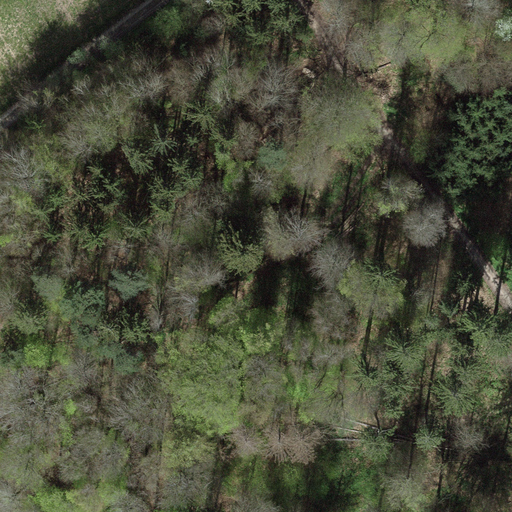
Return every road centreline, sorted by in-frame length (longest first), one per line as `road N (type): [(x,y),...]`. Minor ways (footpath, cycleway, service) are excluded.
road 1 (track): [(302,0),(511,302)]
road 2 (track): [(0,126),(156,0)]
